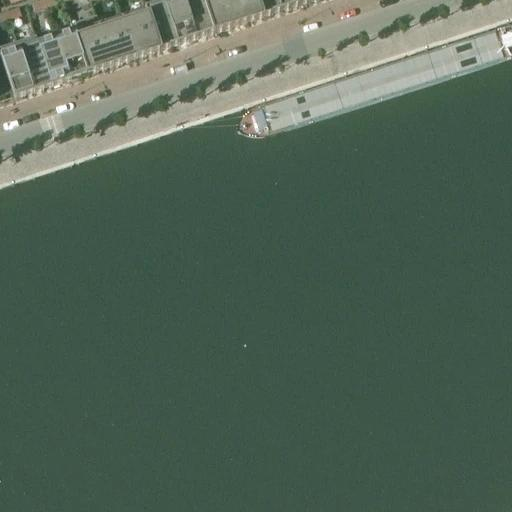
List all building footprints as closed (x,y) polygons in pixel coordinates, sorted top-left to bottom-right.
[(56,7),(53,0),(51,0),(42,3),(45,11),(56,7)] [(195,42),(181,0),(178,0),(163,5),(177,48),(195,42)] [(213,36),(201,0),(181,0),(195,42),(213,36)] [(238,28),(228,0),(201,0),(213,36),(238,28)] [(262,20),(255,0),(228,0),(238,28),(262,20)] [(279,14),(274,0),(255,0),(262,20),(279,14)] [(297,8),(294,0),(274,0),(279,14),(297,8)] [(317,2),(316,0),(294,0),(297,8),(317,2)] [(45,11),(42,3),(30,7),(33,15),(45,11)] [(177,48),(163,5),(141,12),(156,55),(177,48)] [(20,19),(18,11),(6,15),(8,23),(20,19)] [(156,55),(141,12),(120,19),(134,62),(156,55)] [(0,25),(8,23),(6,15),(0,16),(0,25)] [(112,69),(98,26),(95,19),(69,27),(72,35),(86,77),(112,69)] [(134,62),(120,19),(98,26),(112,69),(134,62)] [(86,77),(72,35),(54,41),(68,83),(86,77)] [(51,89),(37,46),(35,39),(16,45),(32,95),(51,89)] [(68,83),(54,41),(37,46),(51,89),(68,83)] [(32,95),(16,45),(0,49),(0,61),(13,101),(32,95)]
